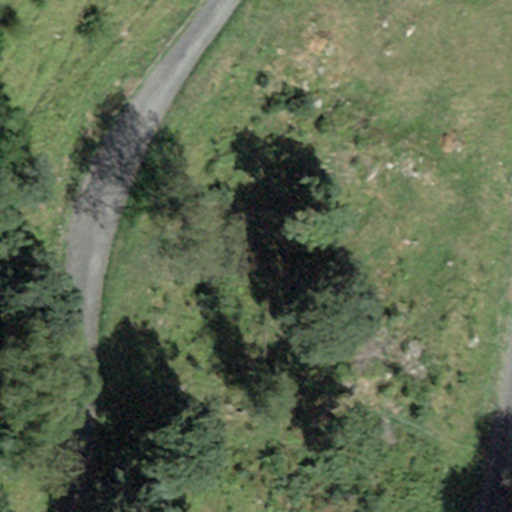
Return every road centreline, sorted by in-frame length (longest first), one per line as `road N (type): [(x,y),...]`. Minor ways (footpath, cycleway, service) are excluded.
road 1 (unclassified): [(224,0),(120,148),(92,219),(75,316),(67,511)]
road 2 (unclassified): [(489,511),(511,385)]
